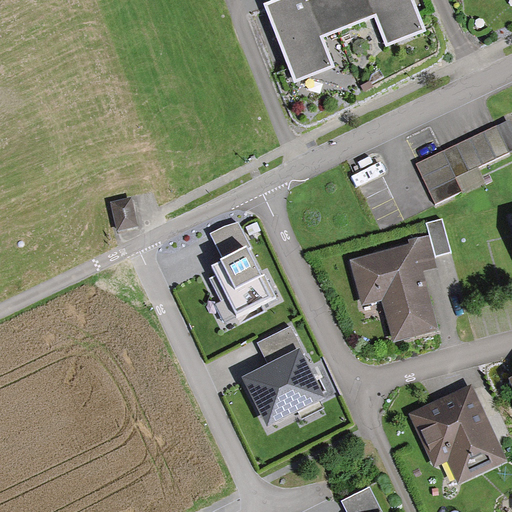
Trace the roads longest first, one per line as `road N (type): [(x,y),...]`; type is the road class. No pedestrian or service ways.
road 1 (residential): [(140,244),(258,511)]
road 2 (residential): [(355,390),(260,188)]
road 3 (residential): [(478,84),(301,169)]
road 4 (residential): [(231,0),(301,169)]
road 5 (residential): [(511,347),(355,390)]
road 6 (residential): [(412,511),(355,390)]
road 7 (residential): [(260,188),(140,244)]
